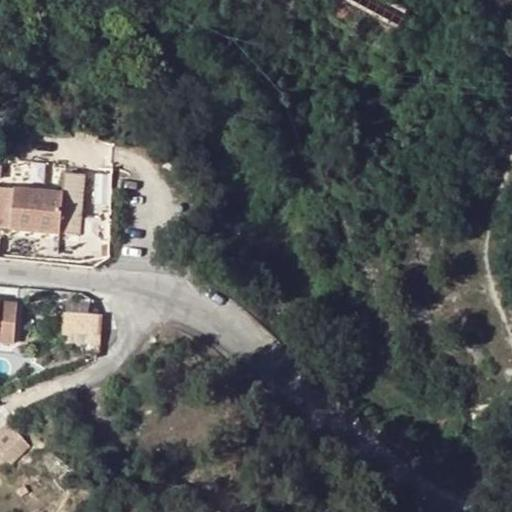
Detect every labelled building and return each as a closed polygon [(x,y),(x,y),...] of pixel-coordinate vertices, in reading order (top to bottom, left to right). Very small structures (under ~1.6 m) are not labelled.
[(406,9),(388,0),(339,0),(330,19),(387,47),(406,9)] [(466,123),(455,123),(455,138),(466,137),(466,123)] [(75,236),(81,176),(61,174),(59,195),(0,189),(0,229),(56,234),(75,236)] [(55,250),(74,252),(75,236),(56,234),(55,250)] [(86,265),(88,254),(74,252),(72,264),(86,265)] [(16,305),(0,303),(0,342),(13,344),(16,305)] [(99,337),(99,316),(63,314),(62,334),(99,337)] [(0,478),(5,483),(9,478),(4,473),(2,473),(0,475),(0,478)] [(23,486),(14,490),(17,496),(26,492),(23,486)]
